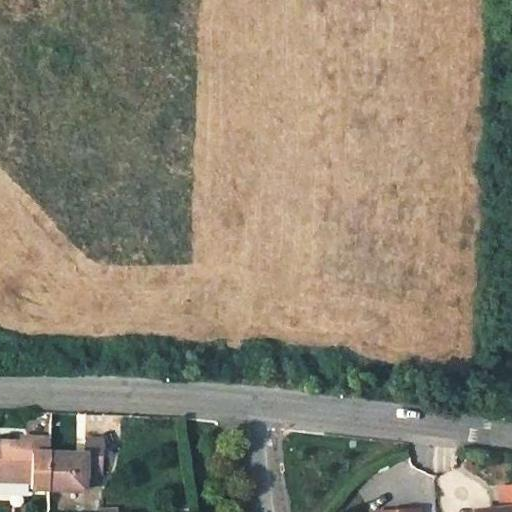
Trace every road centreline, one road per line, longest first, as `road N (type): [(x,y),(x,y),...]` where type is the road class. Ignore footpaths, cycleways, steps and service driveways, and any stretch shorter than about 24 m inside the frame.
road 1 (unclassified): [(511,429),(255,406)]
road 2 (unclassified): [(255,406),(126,392),(0,392)]
